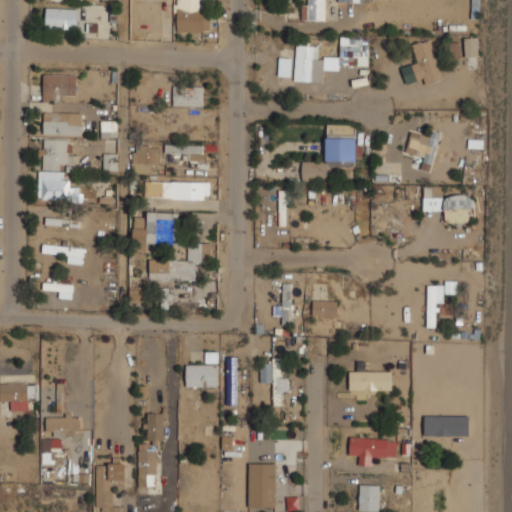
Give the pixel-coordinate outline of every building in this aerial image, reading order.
[(174,0),(174,31),(205,31),(204,0),(174,0)] [(302,2),(302,20),(325,20),(325,0),(307,0),(307,2),(302,2)] [(77,8),(45,7),(45,28),(77,28),(77,8)] [(368,37),(340,36),(339,57),(317,56),(317,45),(295,44),(293,81),(322,82),(323,69),(338,70),(338,64),(367,65),(368,37)] [(464,36),(464,56),(478,55),(478,36),(464,36)] [(411,43),(416,62),(401,66),(405,83),(424,78),(425,83),(442,79),(431,38),(411,43)] [(291,48),(278,48),(278,78),(291,78),(291,48)] [(75,73),(42,73),(42,100),(64,100),(64,93),(75,93),(75,73)] [(172,105),(202,105),(202,85),(172,85),(172,105)] [(81,112),(43,112),(43,133),(81,133),(81,112)] [(185,132),(202,132),(202,115),(185,115),(185,132)] [(117,119),(101,119),(101,137),(117,137),(117,119)] [(301,162),(301,181),(327,181),(327,168),(355,167),(355,136),(349,136),(349,127),(325,127),(326,161),(301,162)] [(440,136),(411,128),(405,152),(424,157),(422,165),(431,168),(440,136)] [(38,199),(80,199),(80,185),(66,185),(67,169),(76,169),(76,152),(68,152),(68,138),(39,138),(38,199)] [(202,144),(165,144),(165,155),(202,155),(202,144)] [(151,164),(159,164),(159,145),(131,145),(131,172),(151,172),(151,164)] [(103,170),(117,170),(117,153),(103,153),(103,170)] [(208,198),(208,180),(144,180),(144,198),(208,198)] [(474,194),(443,194),(443,220),(474,220),(474,194)] [(424,209),(441,209),(441,195),(424,195),(424,209)] [(174,237),(175,212),(145,211),(145,219),(133,218),(131,250),(146,251),(147,242),(157,242),(157,237),(174,237)] [(69,225),(69,219),(50,219),(50,217),(45,217),(45,225),(69,225)] [(195,280),(195,262),(211,262),(211,242),(187,241),(187,259),(149,259),(148,279),(195,280)] [(64,253),(63,263),(82,264),(84,247),(43,243),(42,252),(64,253)] [(73,284),(43,279),(42,289),(71,293),(73,284)] [(446,293),(457,293),(456,281),(445,281),(446,293)] [(291,282),(281,282),(281,305),(274,305),(274,314),(281,314),(281,324),(291,324),(291,282)] [(427,284),(426,326),(435,326),(435,302),(443,302),(443,292),(451,292),(451,284),(427,284)] [(337,314),(337,298),(311,298),(311,314),(337,314)] [(236,356),(226,356),(226,404),(236,404),(236,356)] [(287,376),(281,376),(280,359),(259,360),(260,382),(272,382),(272,404),(281,404),(281,392),(288,391),(287,376)] [(392,370),(367,370),(367,361),(358,361),(358,370),(348,370),(348,389),(392,389),(392,370)] [(217,386),(217,364),(185,364),(185,386),(217,386)] [(9,410),(27,410),(27,398),(33,398),(33,383),(0,383),(0,400),(9,400),(9,410)] [(163,412),(146,412),(146,440),(163,440),(163,412)] [(45,414),(45,431),(80,431),(80,414),(45,414)] [(421,428),(421,439),(470,439),(470,428),(421,428)] [(222,449),(232,449),(232,436),(222,436),(222,449)] [(372,464),(372,456),(396,456),(396,437),(350,436),(349,455),(359,455),(358,464),(372,464)] [(155,442),(137,442),(137,485),(155,485),(155,442)] [(269,445),(250,445),(250,452),(258,452),(258,502),(269,502),(269,445)] [(95,511),(115,511),(115,485),(124,485),(124,461),(95,461),(95,511)] [(379,510),(379,484),(359,484),(359,510),(379,510)]
